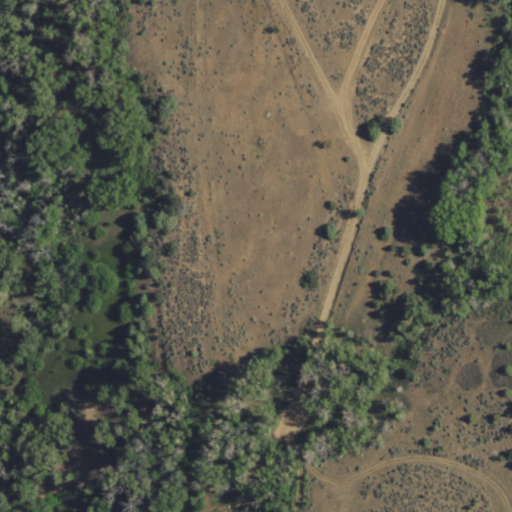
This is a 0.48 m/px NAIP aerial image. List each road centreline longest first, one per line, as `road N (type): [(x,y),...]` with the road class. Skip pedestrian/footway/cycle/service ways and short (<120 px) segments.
road 1 (residential): [(0,504),(75,475),(228,443),(276,395),(355,172),(382,0)]
road 2 (residential): [(358,157),(511,84)]
